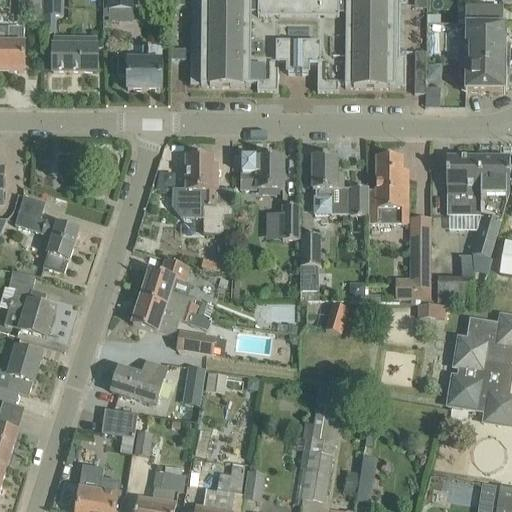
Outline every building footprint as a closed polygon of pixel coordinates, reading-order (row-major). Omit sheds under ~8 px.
[(41,18),(40,0),(20,0),(20,18),(41,18)] [(63,18),(62,0),(44,0),(45,18),(63,18)] [(107,0),(108,12),(134,11),(134,0),(107,0)] [(191,0),(192,6),(198,6),(197,59),(191,59),(191,87),(201,88),(201,89),(251,89),(251,86),(258,86),(258,94),(279,95),(279,65),(289,65),(288,77),(308,77),(308,65),(318,65),(318,95),(339,95),(339,87),(346,87),(346,90),(395,91),(395,90),(406,90),(406,61),(400,61),(401,8),(407,8),(406,0),(191,0)] [(426,0),(414,0),(415,10),(427,10),(426,0)] [(503,10),(483,9),(466,9),(466,27),(503,27),(503,10)] [(507,27),(503,27),(466,27),(465,41),(459,41),(459,67),(511,67),(511,46),(506,46),(507,27)] [(23,31),(10,31),(0,30),(0,73),(25,74),(25,46),(23,46),(23,31)] [(98,49),(96,49),(69,49),(69,40),(53,40),(53,74),(98,74),(98,49)] [(162,92),(162,72),(162,63),(161,63),(161,49),(149,49),(149,50),(143,50),(143,63),(130,63),(130,57),(118,57),(118,79),(128,79),(128,92),(162,92)] [(186,52),(172,51),(172,62),(186,62),(186,52)] [(426,54),(415,54),(415,97),(426,97),(426,54)] [(511,92),(511,67),(459,67),(459,81),(465,81),(465,94),(506,95),(506,92),(511,92)] [(173,193),(173,210),(181,221),(203,221),(203,237),(219,237),(219,211),(215,211),(215,208),(215,194),(217,194),(217,192),(217,187),(217,167),(213,167),(213,159),(187,159),(187,193),(173,193)] [(284,179),(284,159),(257,159),(243,159),(243,176),(241,176),(241,192),(284,193),(284,179)] [(338,159),(313,159),(313,193),(315,193),(315,203),(314,203),(314,218),(350,218),(350,220),(369,220),(369,190),(350,190),(350,191),(343,191),(343,176),(338,176),(338,159)] [(403,160),(377,160),(377,192),(370,193),(370,226),(409,226),(408,173),(403,173),(403,160)] [(482,189),(482,160),(447,160),(447,191),(449,191),(449,218),(481,218),(481,189),(482,189)] [(485,219),(473,258),(490,262),(509,196),(510,196),(510,160),(482,160),(482,189),(481,189),(481,218),(485,219)] [(47,223),(47,224),(41,223),(46,207),(24,200),(15,229),(42,237),(43,236),(54,240),(49,256),(44,271),(64,278),(79,233),(59,226),(59,227),(47,223)] [(282,243),(300,243),(301,210),(283,210),(282,243)] [(219,211),(219,237),(233,237),(233,211),(219,211)] [(321,238),(301,238),(301,269),(321,270),(321,238)] [(430,245),(410,245),(410,281),(396,282),(396,301),(430,301),(430,245)] [(511,245),(506,245),(501,277),(511,278),(511,245)] [(150,274),(142,300),(196,317),(198,308),(195,307),(196,302),(170,294),(174,283),(186,287),(191,271),(166,263),(162,277),(150,274)] [(20,332),(28,334),(47,340),(56,311),(44,308),(47,298),(33,293),(36,279),(14,274),(10,290),(17,294),(15,303),(13,302),(9,313),(25,318),(20,332)] [(475,306),(475,305),(475,281),(439,280),(438,305),(475,306)] [(193,326),(196,317),(142,300),(133,327),(175,340),(180,324),(183,325),(184,323),(193,326)] [(326,333),(341,338),(348,312),(333,308),(326,333)] [(445,309),(419,308),(419,320),(445,321),(445,309)] [(500,327),(471,323),(468,342),(459,340),(454,370),(460,371),(459,380),(453,379),(448,409),(478,414),(478,413),(485,414),(484,426),(511,430),(511,399),(509,399),(511,379),(511,319),(501,318),(500,327)] [(227,343),(215,341),(181,335),(178,353),(212,359),(224,360),(227,343)] [(42,357),(23,351),(18,350),(14,365),(7,364),(4,374),(0,373),(0,404),(3,405),(7,392),(29,399),(42,357)] [(140,402),(156,407),(168,370),(147,363),(142,377),(119,370),(112,394),(140,403),(140,402)] [(206,373),(189,371),(186,388),(203,391),(206,373)] [(174,404),(172,418),(194,421),(196,408),(174,404)] [(133,456),(135,441),(138,417),(106,413),(103,437),(123,439),(121,455),(133,456)] [(0,469),(7,472),(18,433),(0,427),(0,469)] [(333,458),(310,454),(302,504),(326,507),(333,459),(333,458)] [(364,460),(357,505),(370,507),(377,462),(364,460)] [(83,478),(77,511),(116,511),(119,497),(100,494),(102,480),(103,481),(104,472),(84,469),(83,478)] [(226,491),(237,494),(243,474),(232,471),(226,491)] [(249,475),(244,503),(261,506),(265,477),(249,475)] [(511,511),(511,489),(501,488),(497,511),(511,511)] [(175,511),(176,506),(138,500),(136,511),(175,511)]
